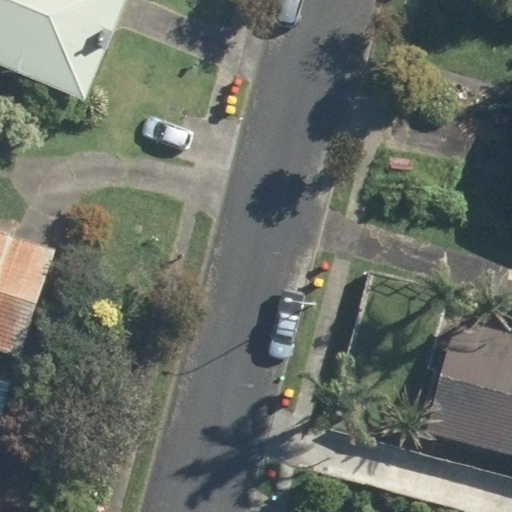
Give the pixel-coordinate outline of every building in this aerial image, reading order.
[(0,0),(0,54),(111,97),(148,0),(0,0)] [(511,219),(511,177),(499,215),(511,219)] [(0,344),(31,355),(68,246),(0,223),(0,344)] [(511,339),(448,322),(416,438),(511,465),(511,339)] [(0,493),(9,496),(39,371),(0,361),(0,493)]
